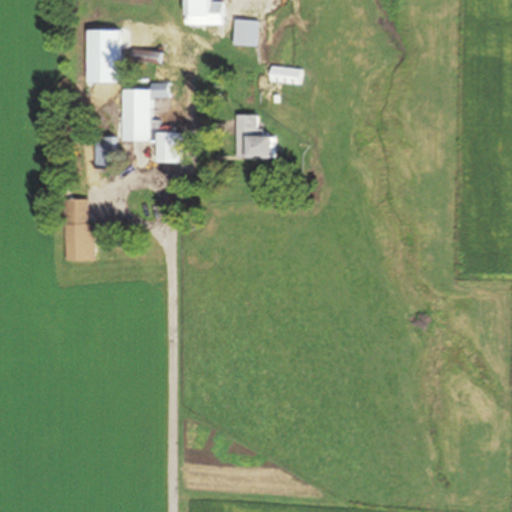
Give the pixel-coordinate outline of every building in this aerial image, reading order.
[(192,0),(193,25),(230,25),(230,0),(192,0)] [(262,45),(263,20),(243,19),(242,44),(262,45)] [(170,50),(138,50),(138,61),(170,61),(170,50)] [(307,67),(275,66),(275,83),(307,83),(307,67)] [(128,88),(127,139),(165,140),(164,160),(187,160),(187,131),(164,131),(164,119),(157,119),(157,97),(174,98),(174,82),(157,82),(157,89),(128,88)] [(286,158),(286,135),(264,135),(264,114),(242,114),(242,158),(286,158)] [(100,137),(100,169),(122,169),(122,137),(100,137)] [(66,198),(66,224),(71,224),(71,259),(99,259),(99,222),(94,223),(94,198),(66,198)]
